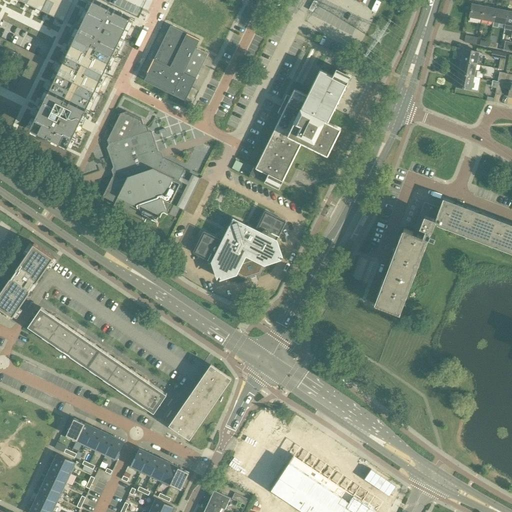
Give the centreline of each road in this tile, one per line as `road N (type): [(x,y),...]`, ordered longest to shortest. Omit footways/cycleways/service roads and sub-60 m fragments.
road 1 (secondary): [(266,359),(0,182)]
road 2 (tertiary): [(398,107),(266,359)]
road 3 (residential): [(188,370),(54,278),(12,334),(1,364)]
road 4 (residential): [(212,465),(1,364)]
road 5 (secondary): [(430,474),(266,359)]
road 6 (residential): [(204,126),(120,86),(161,0)]
road 7 (residential): [(204,126),(267,0)]
road 8 (unknown): [(334,511),(219,451)]
